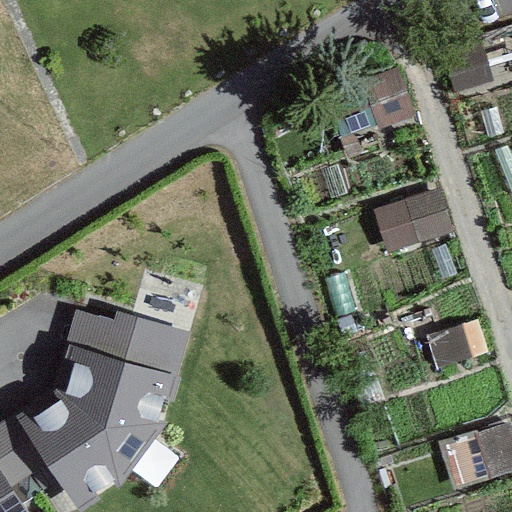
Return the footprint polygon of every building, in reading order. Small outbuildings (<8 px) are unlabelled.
[(441,48),(455,94),(494,82),(481,37),(441,48)] [(362,80),(377,131),(415,119),(399,69),(362,80)] [(405,200),(419,245),(455,234),(441,189),(405,200)] [(0,511),(28,511),(12,491),(47,468),(77,511),(83,511),(123,487),(166,427),(191,332),(117,313),(116,322),(77,311),(52,389),(0,426),(0,511)] [(479,320),(426,338),(437,370),(490,353),(479,320)] [(511,427),(511,423),(478,433),(492,478),(511,471),(511,427)]
